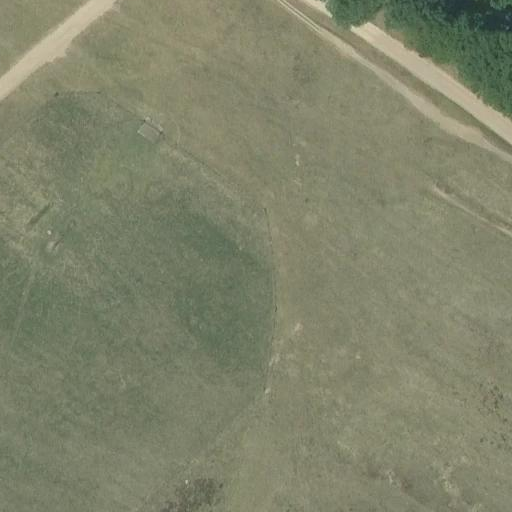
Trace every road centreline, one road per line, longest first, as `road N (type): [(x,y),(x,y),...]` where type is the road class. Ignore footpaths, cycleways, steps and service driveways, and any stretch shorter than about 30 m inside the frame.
road 1 (track): [(322,0),(511,136)]
road 2 (track): [(0,93),(103,0)]
